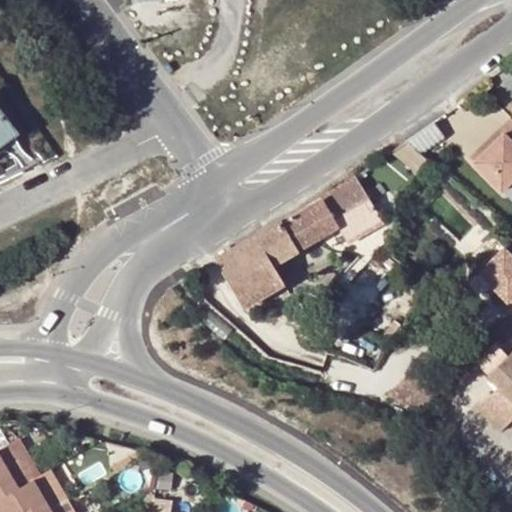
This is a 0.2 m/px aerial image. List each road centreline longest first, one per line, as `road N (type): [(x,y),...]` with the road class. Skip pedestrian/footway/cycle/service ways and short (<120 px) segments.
road 1 (tertiary): [(235,214),(511,26)]
road 2 (tertiary): [(472,0),(213,184)]
road 3 (secondary): [(47,395),(161,427),(234,458),(320,511)]
road 4 (secondary): [(375,511),(271,437),(148,384)]
road 5 (tertiary): [(213,184),(106,257),(67,298),(39,347)]
road 6 (residential): [(0,211),(169,121)]
road 7 (residential): [(169,121),(83,0)]
